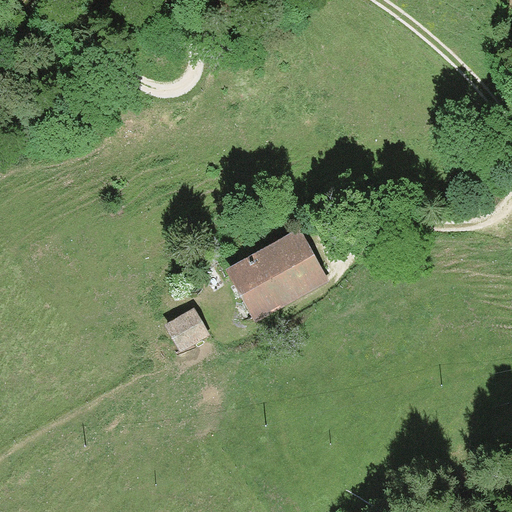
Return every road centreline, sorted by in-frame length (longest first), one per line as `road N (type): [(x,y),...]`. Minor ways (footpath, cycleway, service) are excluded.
road 1 (unclassified): [(151,0),(189,34),(188,75),(170,86),(139,85),(109,65),(0,36)]
road 2 (track): [(511,158),(505,124),(479,85),(412,20),(377,0)]
road 3 (track): [(345,230),(401,219),(476,219),(498,205),(511,181)]
